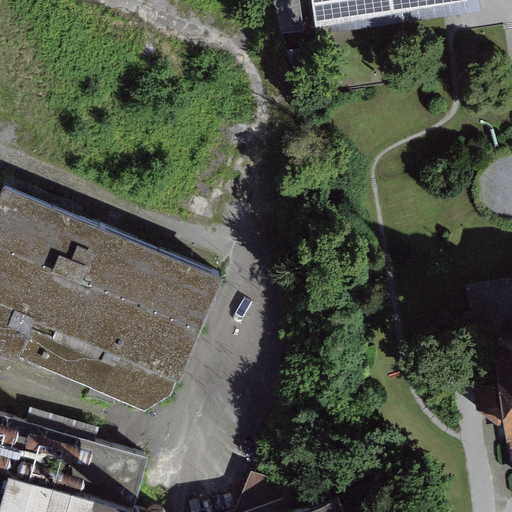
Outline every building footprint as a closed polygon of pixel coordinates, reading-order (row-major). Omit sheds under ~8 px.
[(308,0),(285,0),(295,30),(310,30),(308,0)] [(312,0),(315,21),(432,0),(312,0)] [(2,181),(0,187),(0,288),(195,367),(233,275),(2,181)] [(185,393),(195,367),(0,288),(0,354),(152,408),(185,393)] [(347,511),(337,481),(240,511),(347,511)]
